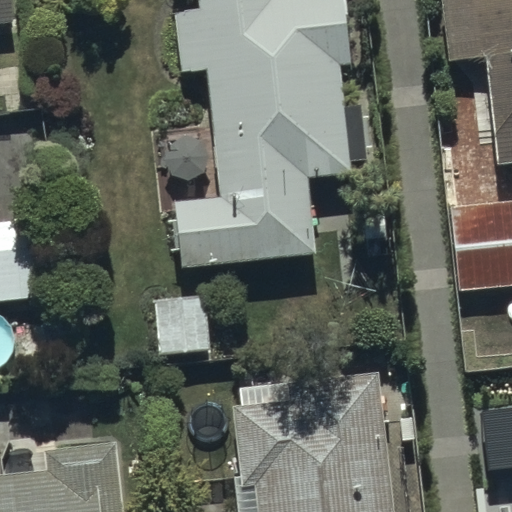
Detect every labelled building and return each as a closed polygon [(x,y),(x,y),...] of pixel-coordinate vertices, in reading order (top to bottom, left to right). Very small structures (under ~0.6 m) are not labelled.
[(10,0),(0,0),(0,33),(14,32),(10,0)] [(94,0),(37,0),(38,11),(95,6),(94,0)] [(293,0),(194,0),(197,23),(171,26),(178,86),(200,84),(215,208),(170,213),(179,289),(312,273),(303,196),(348,191),(346,176),(364,174),(358,124),(341,126),(336,81),(348,80),(339,3),(295,8),(293,0)] [(511,0),(473,0),(475,6),(437,11),(446,75),(479,70),(494,178),(511,175),(511,0)] [(511,209),(447,218),(458,303),(511,295),(511,209)] [(0,228),(0,310),(48,308),(43,226),(0,228)] [(202,306),(152,312),(158,366),(208,361),(202,306)] [(391,511),(377,374),(293,383),(296,406),(226,414),(236,511),(391,511)] [(0,511),(117,511),(113,457),(39,463),(41,487),(0,490),(0,511)]
